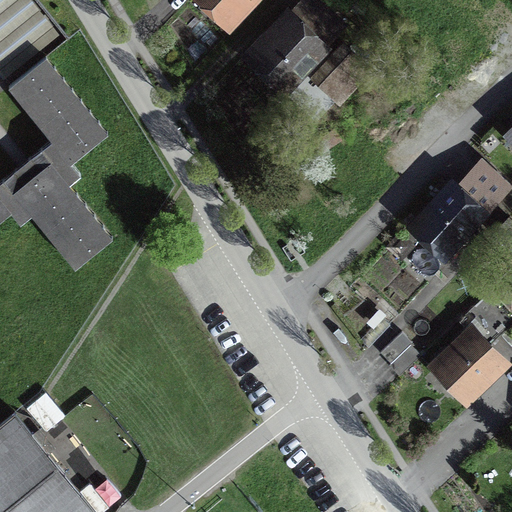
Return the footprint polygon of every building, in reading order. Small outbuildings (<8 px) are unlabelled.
[(31,0),(0,0),(0,72),(6,80),(60,34),(31,0)] [(190,0),(228,34),(259,0),(190,0)] [(297,0),(292,0),(246,46),(288,88),(337,39),(297,0)] [(350,50),(319,83),(338,101),(369,68),(350,50)] [(0,222),(20,206),(76,273),(115,241),(59,173),(108,133),(47,59),(10,89),(54,142),(25,166),(0,186),(0,222)] [(450,184),(406,232),(445,267),(489,219),(450,184)] [(511,287),(502,297),(511,307),(511,287)] [(438,364),(466,395),(502,362),(486,343),(511,319),(511,313),(492,291),(461,319),(473,332),(438,364)] [(421,354),(400,331),(378,351),(399,373),(421,354)] [(0,425),(0,511),(96,511),(32,432),(16,413),(0,425)]
